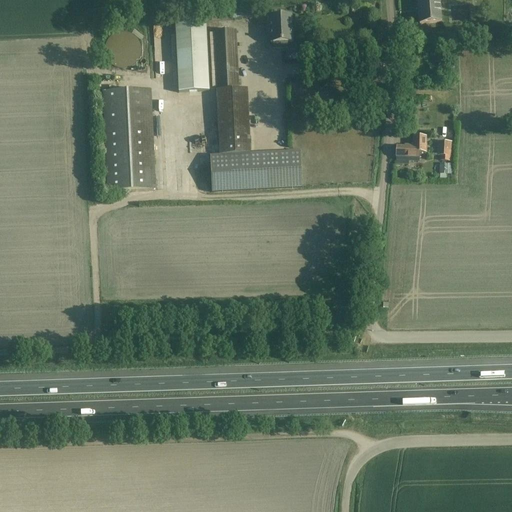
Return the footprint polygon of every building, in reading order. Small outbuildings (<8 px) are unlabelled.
[(417,0),(420,26),(442,24),(440,0),(417,0)] [(233,20),(252,19),(252,11),(233,11),(233,20)] [(292,17),(270,18),(271,39),(271,44),(273,44),(273,50),(288,49),(287,44),(293,43),(292,17)] [(210,91),(207,23),(177,25),(181,92),(210,91)] [(252,156),(252,154),(251,93),(243,93),(243,36),(239,37),(238,27),(218,27),(218,37),(222,37),(224,156),(214,156),(214,193),(303,192),(302,155),(252,156)] [(156,190),(151,90),(111,91),(115,192),(156,190)] [(414,147),(406,146),(406,148),(396,147),(396,158),(421,160),(421,152),(427,152),(428,139),(415,138),(414,147)] [(438,143),(438,156),(442,156),(442,162),(450,162),(451,143),(438,143)]
